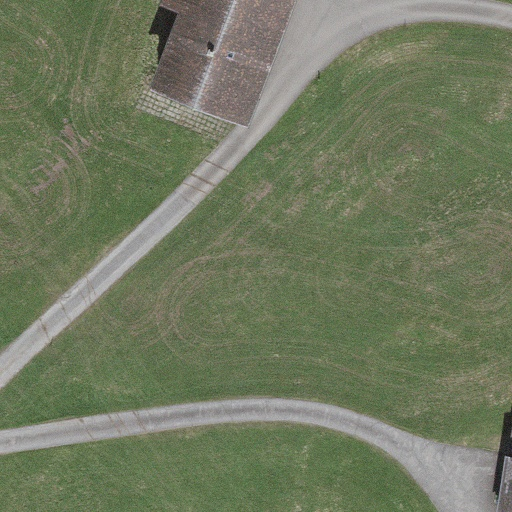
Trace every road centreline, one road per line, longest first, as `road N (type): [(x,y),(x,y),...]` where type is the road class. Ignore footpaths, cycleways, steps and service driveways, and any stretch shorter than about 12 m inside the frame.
road 1 (residential): [(0,385),(328,65),(393,19)]
road 2 (track): [(393,19),(489,10),(511,16)]
